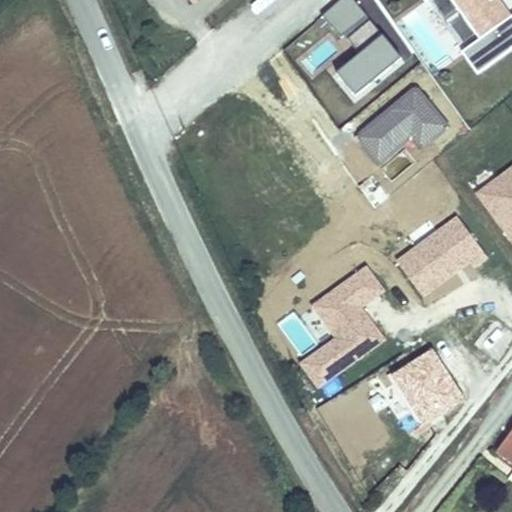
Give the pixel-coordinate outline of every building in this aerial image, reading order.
[(421,0),(478,78),(511,54),(511,8),(506,0),(421,0)] [(231,39),(250,18),(239,8),(221,29),(231,39)] [(400,21),(436,73),(452,62),(416,10),(400,21)] [(511,167),(474,189),(511,255),(511,167)] [(460,218),(392,259),(418,301),(485,260),(460,218)] [(316,393),(387,344),(363,311),(386,295),(367,267),(299,314),(322,347),(296,364),(316,393)] [(284,303),(272,312),(284,331),(297,322),(284,303)] [(486,315),(470,347),(490,357),(507,326),(486,315)] [(453,403),(425,355),(387,378),(415,426),(453,403)] [(511,417),(487,445),(507,463),(511,457),(511,417)]
